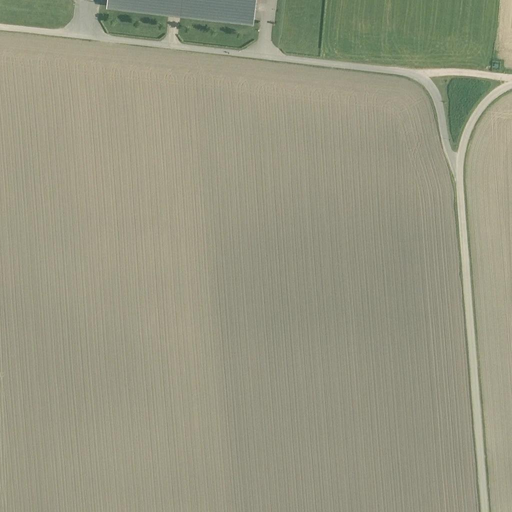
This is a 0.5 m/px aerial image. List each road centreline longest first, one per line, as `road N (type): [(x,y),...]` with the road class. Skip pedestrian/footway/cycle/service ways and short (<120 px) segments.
road 1 (unclassified): [(0,28),(413,74),(437,98),(443,140),(459,162)]
road 2 (unclassified): [(485,511),(459,162)]
